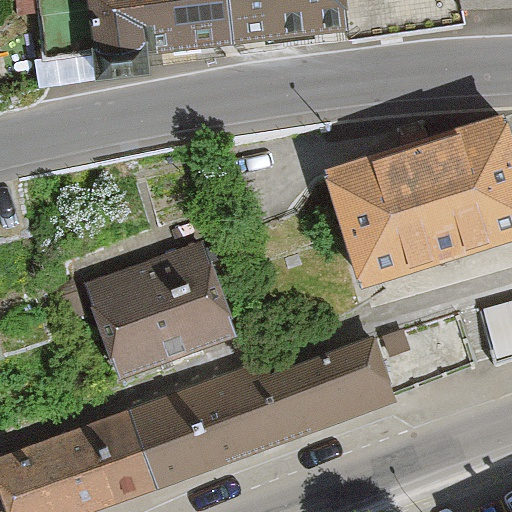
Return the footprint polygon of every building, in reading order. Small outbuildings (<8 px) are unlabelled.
[(214,36),(231,34),(227,0),(86,0),(95,66),(143,60),(142,51),(141,43),(214,36)] [(227,0),(231,34),(275,29),(331,23),(347,21),(344,0),(227,0)] [(459,0),(344,0),(347,21),(348,25),(348,31),(463,13),(459,0)] [(511,0),(459,0),(463,13),(511,10),(511,0)] [(511,141),(506,121),(325,178),(358,283),(511,234),(511,141)] [(202,247),(85,289),(116,375),(233,333),(202,247)] [(86,309),(75,278),(58,284),(69,315),(86,309)] [(497,359),(511,354),(511,304),(484,312),(497,359)] [(374,342),(393,394),(474,362),(459,316),(374,342)] [(131,409),(156,480),(393,394),(374,342),(372,335),(266,374),(261,362),(131,409)] [(131,409),(0,455),(0,480),(11,511),(66,511),(156,480),(131,409)]
